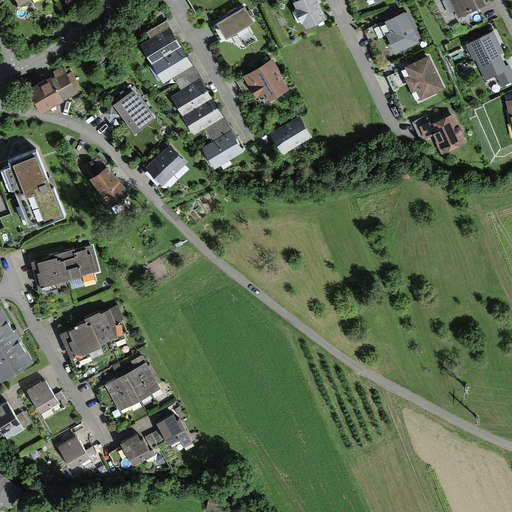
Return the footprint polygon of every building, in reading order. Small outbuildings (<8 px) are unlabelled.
[(317,0),(295,0),(305,26),(325,18),(317,0)] [(487,4),(484,0),(450,0),(459,17),(487,4)] [(245,10),(217,27),(226,42),(254,25),(245,10)] [(405,10),(387,19),(392,30),(386,33),(395,51),(419,40),(405,10)] [(167,19),(147,31),(151,38),(142,44),(164,80),(174,74),(183,89),(174,95),(196,132),(203,128),(211,141),(202,147),(215,167),(246,148),(170,25),(167,19)] [(239,35),(245,47),(257,41),(251,29),(239,35)] [(497,73),(503,86),(511,81),(511,64),(496,30),(468,43),(485,79),(497,73)] [(431,55),(408,64),(412,75),(408,77),(414,90),(418,88),(422,97),(445,88),(431,55)] [(271,58),(243,76),(261,105),(289,87),(271,58)] [(75,90),(62,67),(28,87),(41,110),(75,90)] [(112,101),(136,131),(155,117),(132,86),(112,101)] [(113,118),(120,113),(114,106),(108,111),(113,118)] [(465,141),(455,113),(420,126),(425,138),(434,135),(440,151),(465,141)] [(300,115),(272,132),(284,152),(312,136),(300,115)] [(149,163),(167,181),(187,162),(169,144),(149,163)] [(36,154),(3,166),(11,188),(14,187),(28,223),(34,221),(36,226),(62,216),(47,176),(45,177),(36,154)] [(107,164),(103,167),(95,156),(83,164),(110,205),(127,194),(107,164)] [(84,246),(31,262),(39,289),(97,271),(91,252),(86,253),(84,246)] [(87,322),(61,333),(72,360),(102,348),(100,342),(118,335),(113,324),(122,320),(116,305),(85,317),(87,322)] [(0,314),(0,370),(25,357),(1,314),(0,314)] [(137,370),(104,387),(117,411),(158,390),(140,356),(132,360),(137,370)] [(44,381),(26,392),(38,412),(55,401),(44,381)] [(6,403),(0,407),(0,432),(2,435),(19,425),(6,403)] [(173,413),(156,423),(169,445),(180,439),(183,445),(192,440),(179,418),(176,419),(173,413)] [(157,428),(150,432),(155,441),(162,438),(157,428)] [(77,434),(58,444),(68,465),(87,455),(77,434)] [(121,444),(131,464),(148,456),(137,435),(121,444)] [(0,511),(3,511),(23,488),(0,470),(0,511)] [(223,496),(212,494),(210,507),(221,509),(223,496)]
